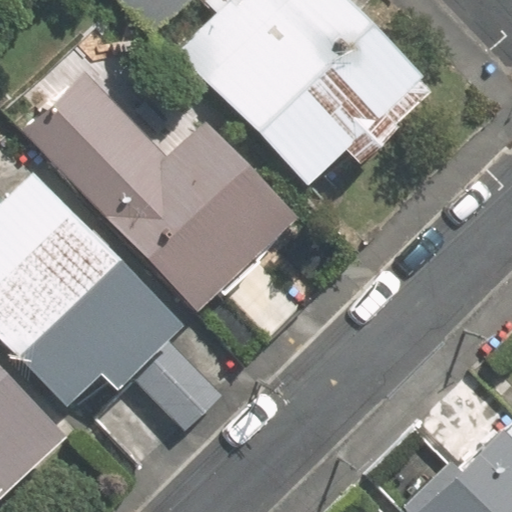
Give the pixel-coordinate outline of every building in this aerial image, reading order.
[(187,0),(141,0),(164,23),(187,0)] [(199,0),(174,25),(312,166),(351,127),(370,147),(453,66),(388,0),(199,0)] [(126,24),(29,122),(204,296),(302,199),(126,24)] [(42,152),(0,196),(0,318),(72,388),(105,353),(126,373),(171,325),(196,300),(42,152)] [(72,419),(0,348),(0,470),(11,481),(72,419)] [(511,511),(511,400),(507,396),(394,511),(511,511)]
